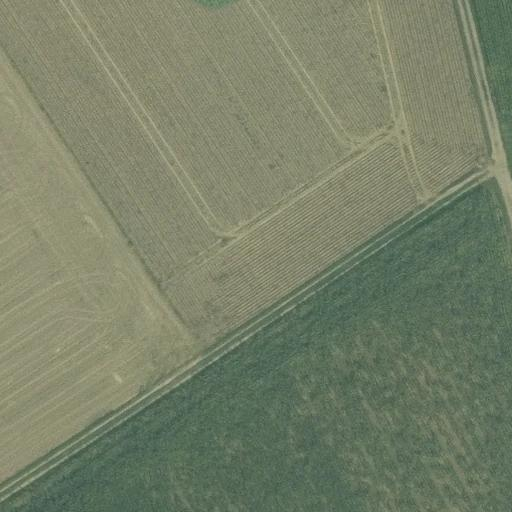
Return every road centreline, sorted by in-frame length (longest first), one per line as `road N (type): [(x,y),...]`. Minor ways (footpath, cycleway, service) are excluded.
road 1 (track): [(495,160),(0,489)]
road 2 (track): [(458,0),(511,229)]
